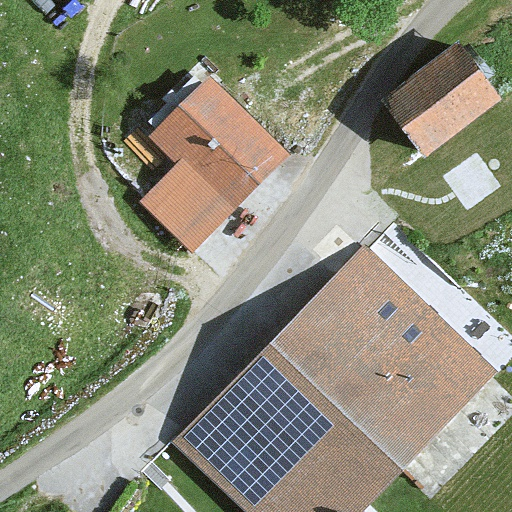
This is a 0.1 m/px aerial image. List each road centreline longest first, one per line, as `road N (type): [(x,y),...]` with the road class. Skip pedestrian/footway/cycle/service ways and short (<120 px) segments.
road 1 (unclassified): [(0,482),(93,418),(219,303),(441,0)]
road 2 (track): [(118,0),(94,58),(78,136),(90,188),(112,223),(219,303)]
